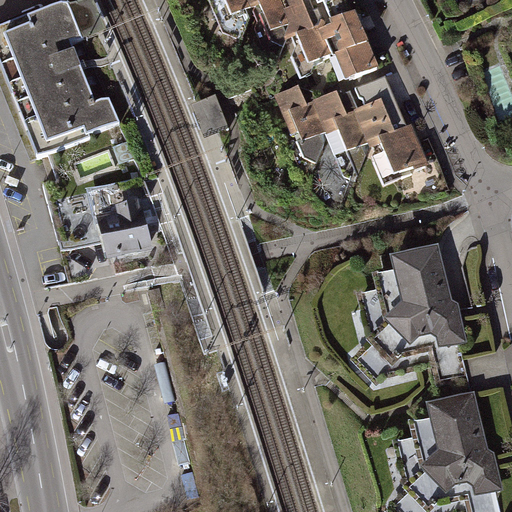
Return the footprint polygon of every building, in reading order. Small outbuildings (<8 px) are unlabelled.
[(80,0),(64,7),(78,42),(102,32),(87,0),(80,0)] [(209,0),(211,2),(215,0),(221,0),(230,22),(248,14),(242,0),(209,0)] [(242,0),(248,14),(258,10),(270,38),(293,29),(280,0),(269,5),(267,0),(242,0)] [(307,0),(280,0),(293,29),(311,72),(332,64),(326,50),(335,46),(327,28),(320,31),(307,0)] [(324,7),(332,25),(351,16),(344,0),(307,0),(312,0),(318,10),(324,7)] [(0,30),(0,80),(33,160),(83,140),(82,137),(115,123),(106,102),(93,107),(79,74),(67,46),(78,42),(64,7),(39,18),(38,15),(0,30)] [(377,72),(351,16),(332,25),(327,28),(335,46),(342,60),(332,64),(343,88),(377,72)] [(366,111),(355,116),(370,151),(373,149),(375,155),(372,160),(383,189),(429,170),(411,128),(407,130),(385,80),(354,94),(358,103),(364,103),(366,111)] [(298,91),(274,101),(301,163),(316,167),(324,148),(321,140),(325,139),(312,104),(309,94),(298,91)] [(312,104),(325,139),(331,136),(336,148),(332,150),(345,182),(355,185),(367,161),(364,155),(370,151),(355,116),(346,96),(337,94),(312,104)] [(197,105),(191,107),(204,142),(229,133),(217,98),(197,105)] [(114,216),(94,220),(103,262),(151,252),(142,212),(137,213),(135,205),(113,210),(114,216)] [(438,249),(391,262),(395,275),(377,279),(381,292),(361,296),(374,348),(355,363),(374,383),(434,371),(439,387),(466,380),(460,348),(468,347),(458,307),(452,306),(438,249)] [(474,398),(428,410),(432,423),(414,428),(417,441),(398,444),(411,496),(391,511),(392,511),(499,511),(496,496),(505,495),(495,456),(489,454),(474,398)]
